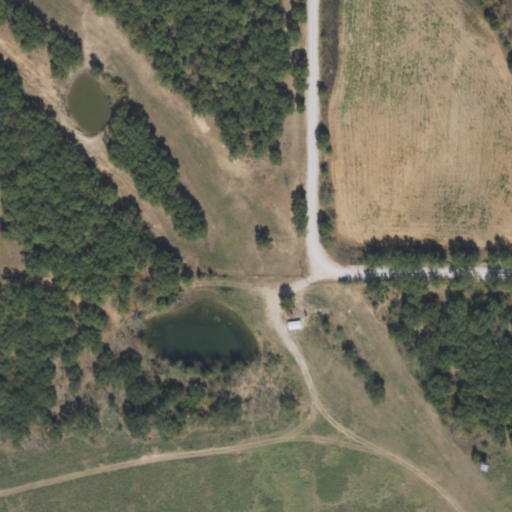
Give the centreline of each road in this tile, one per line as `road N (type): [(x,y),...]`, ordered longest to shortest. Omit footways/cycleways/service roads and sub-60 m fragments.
road 1 (residential): [(511,270),(334,271),(294,181),(298,0)]
road 2 (track): [(334,271),(298,287),(207,294),(117,321),(0,311)]
